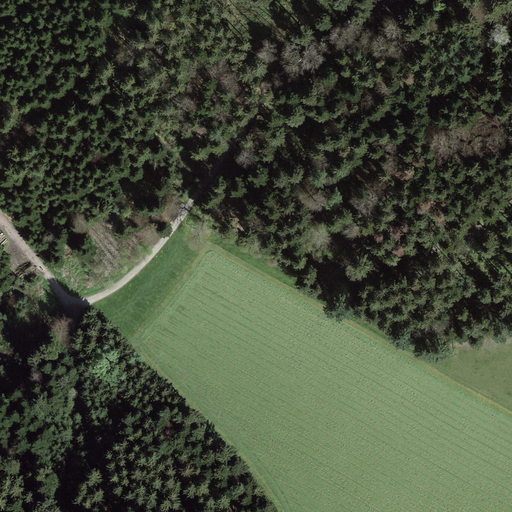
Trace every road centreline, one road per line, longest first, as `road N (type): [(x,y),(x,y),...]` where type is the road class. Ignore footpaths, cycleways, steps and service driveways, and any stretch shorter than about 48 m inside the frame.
road 1 (track): [(70,309),(110,291),(153,254),(247,114),(296,64),(392,8)]
road 2 (track): [(296,64),(304,162),(322,213),(345,241),(379,254),(430,251),(478,229),(511,194)]
road 3 (track): [(110,511),(71,352),(70,309)]
